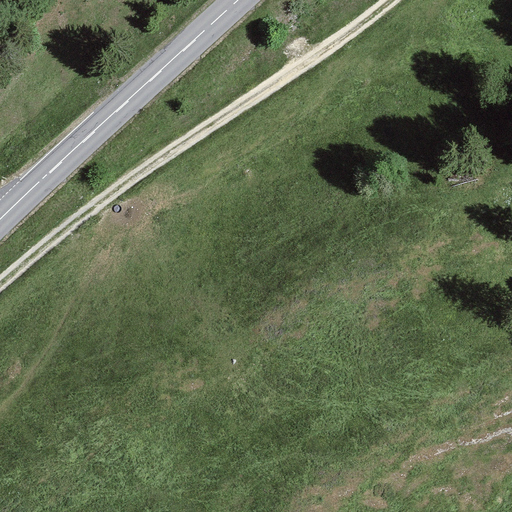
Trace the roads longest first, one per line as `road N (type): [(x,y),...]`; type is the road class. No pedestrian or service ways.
road 1 (track): [(390,0),(312,62),(134,177),(0,284)]
road 2 (secondary): [(0,217),(236,0)]
